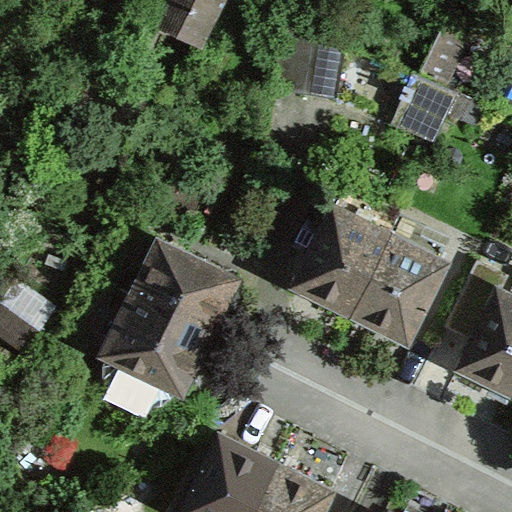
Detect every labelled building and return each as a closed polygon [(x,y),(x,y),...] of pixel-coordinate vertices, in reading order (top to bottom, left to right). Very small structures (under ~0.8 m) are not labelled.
[(207,44),(228,0),(150,0),(144,14),(207,44)] [(337,94),(347,44),(285,11),(275,83),(337,94)] [(433,138),(456,86),(410,66),(388,119),(433,138)] [(405,340),(446,254),(327,197),(285,282),(405,340)] [(183,389),(239,275),(154,234),(98,347),(183,389)] [(511,392),(511,286),(495,278),(454,365),(511,392)] [(181,511),(316,511),(331,482),(211,426),(173,508),(181,511)]
